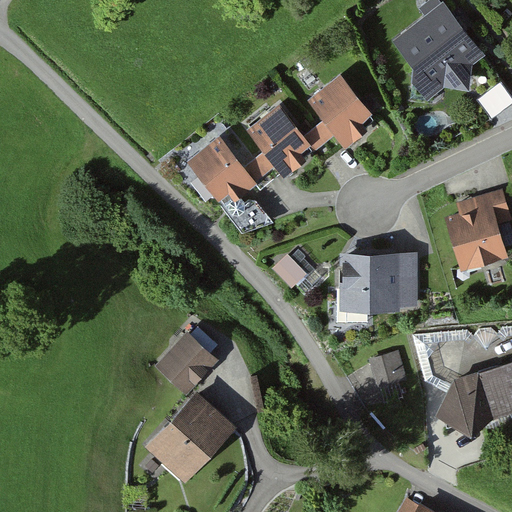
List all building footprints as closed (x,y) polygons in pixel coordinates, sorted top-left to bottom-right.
[(473,49),(444,10),(408,37),(437,76),(473,49)] [(362,110),(341,82),(320,98),(341,125),(362,110)] [(281,113),(258,129),(278,157),(301,141),(281,113)] [(245,174),(221,143),(198,160),(221,191),(245,174)] [(508,217),(502,193),(463,203),(466,215),(451,219),(463,268),(505,257),(495,220),(508,217)] [(288,256),(273,269),(292,290),(307,276),(288,256)] [(417,257),(345,256),(344,305),(416,306),(417,257)] [(212,355),(187,333),(161,363),(186,385),(212,355)] [(378,387),(406,380),(399,352),(371,359),(378,387)] [(511,362),(454,379),(436,416),(472,437),(493,420),(511,414),(511,362)] [(229,422),(196,393),(151,444),(184,473),(229,422)]
